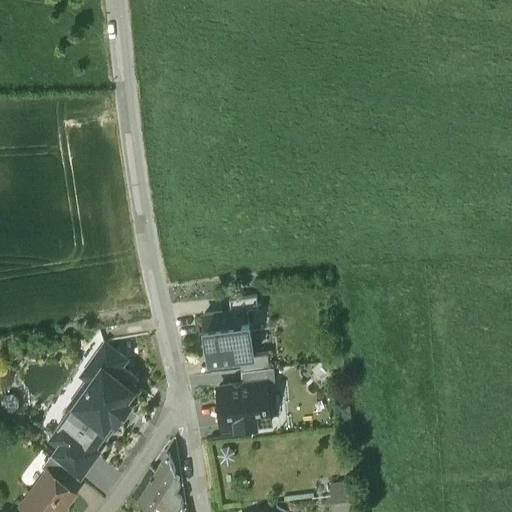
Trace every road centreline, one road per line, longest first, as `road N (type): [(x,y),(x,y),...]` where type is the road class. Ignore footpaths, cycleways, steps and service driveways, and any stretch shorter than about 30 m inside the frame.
road 1 (unclassified): [(179,403),(151,280),(115,0)]
road 2 (residential): [(179,403),(101,511)]
